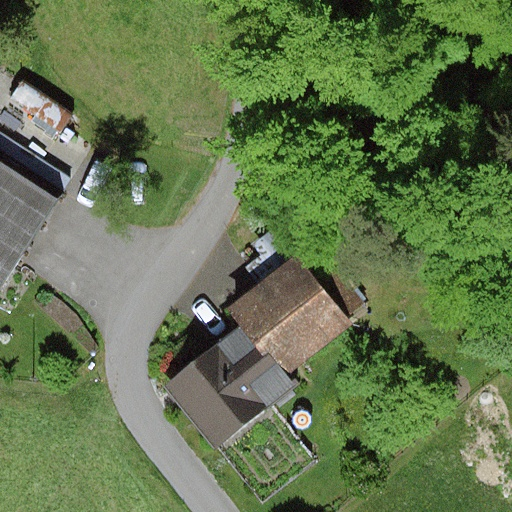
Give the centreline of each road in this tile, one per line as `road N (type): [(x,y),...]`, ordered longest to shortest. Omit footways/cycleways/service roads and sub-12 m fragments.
road 1 (residential): [(217,511),(155,432),(127,368),(130,335),(225,202),(248,138),(255,0)]
road 2 (track): [(248,138),(511,100)]
